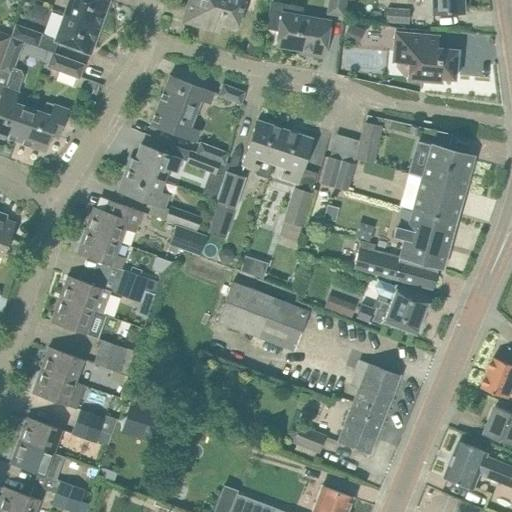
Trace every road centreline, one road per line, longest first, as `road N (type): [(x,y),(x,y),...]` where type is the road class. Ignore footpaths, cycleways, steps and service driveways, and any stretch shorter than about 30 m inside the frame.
road 1 (tertiary): [(393,511),(478,304)]
road 2 (residential): [(353,92),(142,40)]
road 3 (residential): [(0,387),(55,201)]
road 4 (residential): [(55,201),(142,40)]
